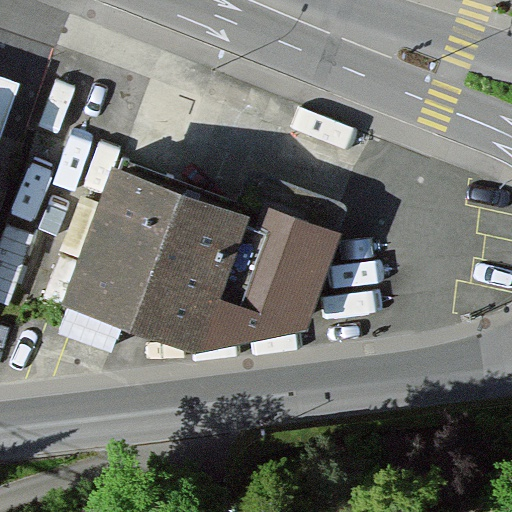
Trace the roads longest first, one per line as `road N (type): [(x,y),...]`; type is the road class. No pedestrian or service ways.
road 1 (residential): [(511,357),(0,424)]
road 2 (primary): [(216,0),(511,138)]
road 3 (primary): [(511,56),(301,0)]
